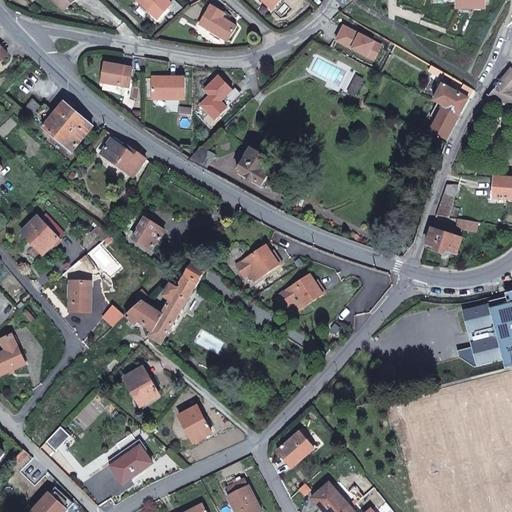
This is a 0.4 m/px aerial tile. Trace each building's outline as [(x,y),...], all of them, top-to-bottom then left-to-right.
[(54,0),(64,11),(75,0),(54,0)] [(159,0),(136,0),(149,11),(159,0)] [(275,7),(267,0),(262,0),(273,10),(275,7)] [(228,42),(238,27),(223,18),(219,15),(221,11),(212,5),(200,24),(228,42)] [(0,65),(0,62),(8,55),(3,49),(0,46),(0,67),(1,66),(0,65)] [(130,88),(133,69),(106,64),(103,83),(130,88)] [(443,79),(446,73),(445,73),(433,66),(429,72),(443,79)] [(511,69),(489,97),(511,105),(511,69)] [(454,78),(446,73),(443,79),(451,84),(454,78)] [(185,99),(185,77),(153,77),(152,99),(185,99)] [(355,96),(363,80),(357,77),(349,92),(355,96)] [(462,90),(465,85),(454,78),(451,84),(462,90)] [(461,115),(470,99),(460,94),(443,85),(435,101),(445,107),(461,115)] [(470,99),(475,90),(474,90),(465,85),(462,90),(460,94),(470,99)] [(44,127),(56,113),(46,103),(36,114),(37,115),(34,119),(44,127)] [(73,152),(94,127),(65,103),(56,113),(44,127),(44,128),(73,152)] [(192,115),(192,108),(179,107),(178,114),(192,115)] [(447,140),(461,115),(445,107),(432,132),(447,140)] [(134,176),(146,159),(130,148),(128,151),(121,146),(113,140),(103,154),(134,176)] [(206,170),(216,154),(202,147),(192,157),(188,161),(206,170)] [(266,172),(272,160),(252,149),(238,172),(263,186),(270,175),(266,172)] [(511,199),(511,178),(496,177),(495,191),(495,199),(511,199)] [(450,218),(459,185),(458,185),(448,185),(437,216),(450,218)] [(60,240),(39,217),(23,232),(44,255),(60,240)] [(159,241),(166,231),(146,219),(140,229),(141,230),(134,240),(152,251),(158,241),(159,241)] [(476,232),(477,222),(459,219),(457,229),(476,232)] [(105,240),(110,235),(99,226),(93,231),(105,240)] [(457,254),(463,239),(433,229),(428,244),(427,248),(446,255),(448,251),(457,254)] [(283,263),(277,255),(275,257),(272,253),(267,245),(240,263),(248,275),(250,274),(255,282),(283,263)] [(248,275),(240,263),(237,265),(245,277),(248,275)] [(199,283),(206,272),(194,265),(187,276),(199,283)] [(327,293),(321,285),(319,286),(316,282),(311,275),(284,292),(292,304),(294,303),(299,311),(327,293)] [(162,344),(199,283),(187,276),(180,287),(178,290),(171,286),(165,297),(171,300),(171,301),(162,315),(163,316),(154,331),(153,331),(150,336),(162,344)] [(92,313),(93,282),(71,282),(70,312),(92,313)] [(148,296),(143,291),(137,296),(142,302),(143,300),(144,301),(148,296)] [(292,304),(284,292),(281,294),(289,306),(292,304)] [(504,360),(491,309),(509,305),(507,297),(489,302),(489,304),(463,311),(469,334),(472,333),(475,342),(478,341),(479,345),(473,347),(478,366),(504,360)] [(154,331),(163,316),(162,315),(142,302),(127,316),(131,319),(137,325),(140,322),(153,331),(154,331)] [(511,304),(509,305),(491,309),(504,360),(506,368),(511,366),(511,304)] [(137,325),(131,319),(126,324),(133,330),(137,325)] [(479,345),(478,341),(475,342),(472,333),(469,334),(473,347),(479,345)] [(26,364),(13,335),(2,340),(7,351),(0,354),(0,375),(0,376),(26,364)] [(158,392),(144,368),(125,378),(142,406),(150,401),(148,398),(158,392)] [(150,401),(160,396),(158,392),(148,398),(150,401)] [(213,427),(207,416),(204,417),(198,406),(180,416),(194,443),(212,433),(210,428),(213,427)] [(56,452),(71,436),(61,427),(47,442),(56,452)] [(301,461),(315,448),(301,433),(279,452),(290,465),(298,458),(301,461)] [(112,467),(141,446),(145,452),(148,450),(141,440),(109,462),(112,467)] [(124,484),(153,464),(145,452),(141,446),(112,467),(124,484)] [(22,462),(29,454),(25,450),(17,458),(22,462)] [(293,468),(301,461),(298,458),(290,465),(293,468)] [(232,495),(246,488),(243,481),(228,488),(232,495)] [(346,511),(351,507),(330,483),(312,498),(323,511),(346,511)] [(261,511),(262,511),(250,486),(246,488),(232,495),(229,497),(236,511),(261,511)] [(75,503),(57,487),(51,494),(54,497),(57,493),(68,503),(65,507),(68,510),(75,503)] [(51,494),(50,493),(32,511),(67,511),(69,510),(68,510),(65,507),(54,497),(51,494)] [(68,503),(57,493),(54,497),(65,507),(68,503)]
